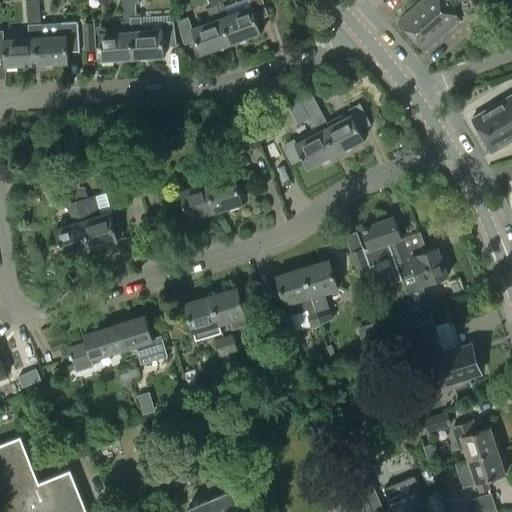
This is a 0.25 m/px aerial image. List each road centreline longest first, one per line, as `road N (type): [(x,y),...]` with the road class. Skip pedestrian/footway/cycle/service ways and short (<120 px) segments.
road 1 (residential): [(450,149),(340,190),(277,237),(40,311),(12,304),(0,225)]
road 2 (residential): [(0,102),(196,91),(335,51),(362,34)]
road 3 (residential): [(511,288),(450,149)]
